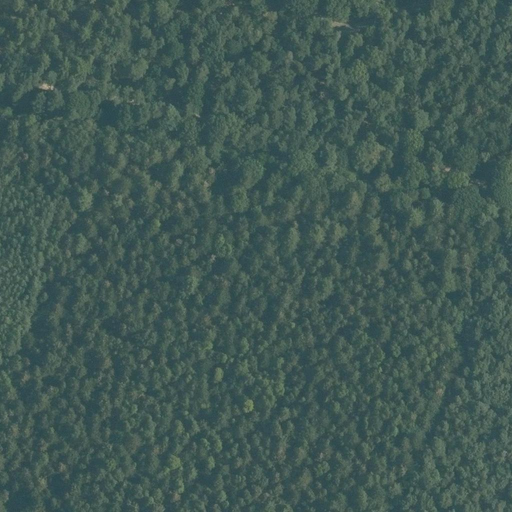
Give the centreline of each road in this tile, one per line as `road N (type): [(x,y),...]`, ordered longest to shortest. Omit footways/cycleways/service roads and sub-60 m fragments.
road 1 (track): [(183,108),(435,160)]
road 2 (track): [(401,511),(476,335)]
road 3 (track): [(183,108),(0,79)]
road 4 (unclassified): [(441,0),(328,36),(297,0)]
road 5 (track): [(435,160),(328,36)]
road 6 (track): [(183,108),(222,96),(328,36)]
